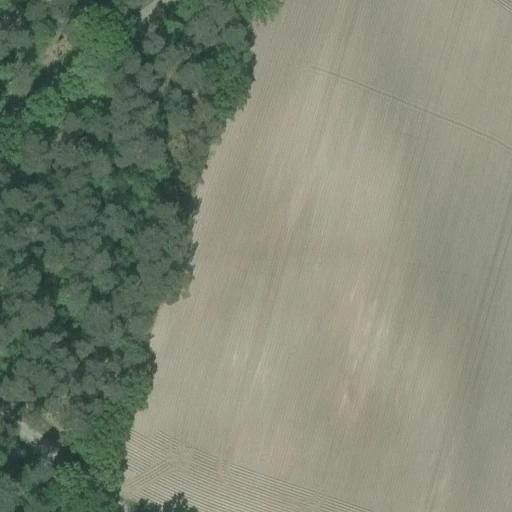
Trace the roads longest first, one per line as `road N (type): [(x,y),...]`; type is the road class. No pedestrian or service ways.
road 1 (unclassified): [(0,129),(164,0)]
road 2 (unclassified): [(113,511),(0,420)]
